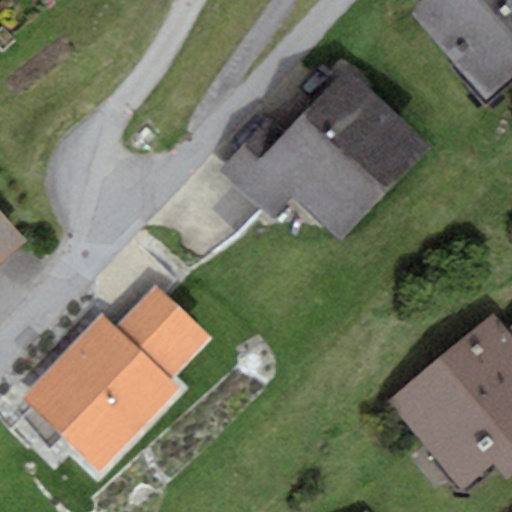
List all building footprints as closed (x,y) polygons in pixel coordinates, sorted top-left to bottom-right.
[(511,0),(422,0),(414,15),(487,101),(511,81),(511,0)] [(426,146),(348,69),(285,133),(270,118),(219,168),(273,221),(295,198),(335,238),(426,146)] [(0,267),(29,243),(0,210),(0,267)] [(117,331),(168,381),(208,341),(156,291),(117,331)] [(493,313),(386,402),(461,491),(494,463),(506,478),(511,472),(511,324),(507,329),(493,313)] [(98,472),(178,391),(168,381),(117,331),(102,317),(22,399),(98,472)]
